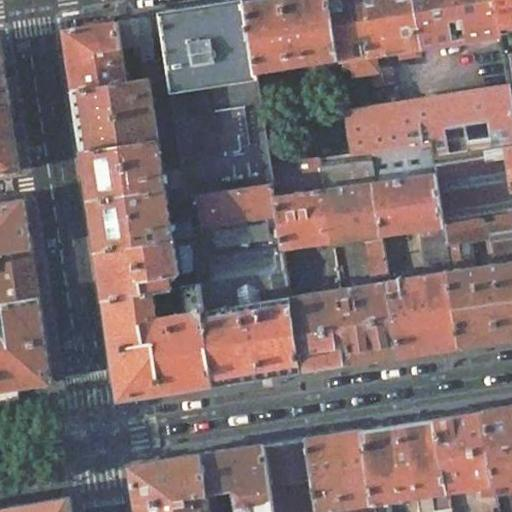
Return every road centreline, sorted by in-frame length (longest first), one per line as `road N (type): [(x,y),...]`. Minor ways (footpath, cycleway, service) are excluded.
road 1 (secondary): [(511,376),(95,440)]
road 2 (primary): [(55,179),(95,440)]
road 3 (primary): [(29,2),(55,179)]
